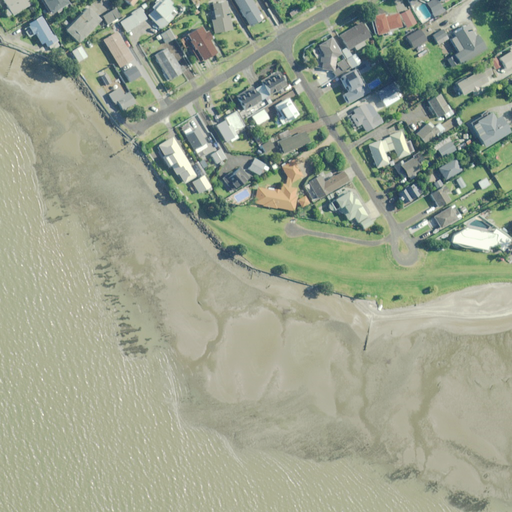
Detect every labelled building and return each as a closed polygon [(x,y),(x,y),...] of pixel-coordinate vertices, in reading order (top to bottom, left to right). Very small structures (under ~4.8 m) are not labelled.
[(0,0),(7,10),(4,11),(8,18),(31,4),(29,0),(0,0)] [(67,4),(64,0),(40,0),(49,14),(67,4)] [(158,0),(157,0),(155,0),(146,15),(153,19),(147,27),(159,35),(172,15),(170,13),(173,8),(170,6),(172,3),(167,0),(158,0)] [(232,0),(249,27),(263,19),(251,0),(232,0)] [(444,12),(436,0),(427,0),(415,7),(425,23),(444,12)] [(231,30),(225,2),(211,5),(214,19),(209,20),(212,34),(231,30)] [(99,20),(86,7),(63,31),(77,43),(99,20)] [(147,19),(139,8),(132,13),(133,15),(119,23),(125,33),(147,19)] [(120,17),(115,9),(101,18),(107,26),(120,17)] [(415,24),(409,10),(399,15),(405,28),(415,24)] [(401,27),(397,14),(383,18),(382,14),(370,17),(375,36),(387,32),(386,31),(401,27)] [(48,52),(59,45),(53,35),(52,36),(40,17),(26,26),(31,33),(32,32),(40,45),(43,43),(48,52)] [(354,47),(356,50),(366,45),(364,41),(370,37),(361,22),(338,35),(346,47),(341,50),(351,67),(359,63),(354,54),(351,55),(348,50),(354,47)] [(452,69),(485,49),(476,34),(473,35),(466,24),(448,35),(457,52),(446,58),(452,69)] [(203,33),(200,27),(180,39),(186,48),(189,46),(199,62),(221,50),(214,38),(210,40),(205,31),(203,33)] [(174,38),(169,29),(160,35),(165,44),(174,38)] [(447,38),(441,29),(430,37),(437,45),(447,38)] [(136,66),(116,32),(102,40),(119,68),(121,67),(126,76),(131,73),(130,70),(136,66)] [(336,57),(341,55),(331,36),(315,44),(320,55),(319,65),(320,65),(319,74),(327,75),(328,71),(330,71),(333,77),(348,69),(344,62),(340,64),(336,57)] [(87,57),(80,46),(70,52),(77,63),(87,57)] [(167,48),(164,50),(154,57),(168,81),(178,75),(185,71),(182,65),(179,67),(167,48)] [(511,65),(511,50),(499,59),(505,70),(511,65)] [(500,66),(495,57),(489,61),(495,70),(500,66)] [(370,69),(366,62),(338,77),(347,92),(341,96),(346,105),(370,92),(360,75),(370,69)] [(492,74),(486,63),(477,68),(479,71),(452,85),(459,97),(471,91),(472,92),(477,89),(476,88),(487,82),(485,78),(492,74)] [(235,97),(244,112),(260,102),(263,107),(271,102),(268,97),(285,87),(276,71),(260,81),(262,85),(254,90),(252,87),(235,97)] [(111,81),(104,73),(99,78),(105,86),(111,81)] [(398,99),(389,84),(374,94),(383,108),(398,99)] [(123,95),(119,89),(107,96),(111,103),(116,100),(122,111),(134,103),(127,92),(123,95)] [(446,106),(439,94),(427,102),(436,118),(443,114),(445,119),(452,114),(447,105),(446,106)] [(298,115),(288,98),(274,107),(278,114),(275,115),(279,121),(275,123),(277,128),(298,115)] [(381,123),(367,101),(352,111),(354,114),(349,117),(355,127),(360,125),(365,133),(381,123)] [(243,126),(233,109),(230,111),(231,114),(224,118),(226,122),(223,123),(222,121),(214,126),(225,145),(237,138),(233,132),(243,126)] [(268,118),(262,110),(251,117),(257,126),(268,118)] [(493,119),(490,113),(469,125),(483,148),(508,133),(498,116),(493,119)] [(433,127),(428,122),(415,134),(424,145),(435,134),(437,136),(444,130),(438,123),(433,127)] [(192,132),(189,128),(182,132),(195,154),(207,147),(197,129),(192,132)] [(290,138),(287,131),(279,135),(281,140),(277,143),(282,155),(309,143),(304,132),(290,138)] [(405,143),(400,132),(388,136),(388,138),(367,146),(376,169),(388,164),(384,153),(393,149),(397,159),(413,153),(409,142),(405,143)] [(196,176),(171,137),(157,146),(164,156),(161,158),(167,168),(170,166),(175,175),(177,174),(184,184),(196,176)] [(273,148),(268,141),(260,146),(265,153),(273,148)] [(455,150),(449,141),(435,150),(441,159),(455,150)] [(226,163),(219,150),(210,155),(217,168),(226,163)] [(307,158),(304,154),(296,159),(298,164),(307,158)] [(265,165),(254,158),(248,169),(258,175),(265,165)] [(419,170),(412,158),(400,166),(407,178),(419,170)] [(461,171),(454,158),(436,168),(443,181),(461,171)] [(266,189),(256,187),(255,194),(253,194),(251,205),(261,207),(261,205),(294,211),(296,196),(295,196),(296,188),(291,187),(291,183),(302,176),(293,160),(280,168),(286,178),(285,185),(281,184),(280,191),(271,189),(272,185),(267,184),(266,189)] [(249,178),(240,168),(232,175),(230,173),(222,180),(233,192),(249,178)] [(348,182),(342,171),(323,182),(319,175),(307,182),(317,199),(348,182)] [(210,187),(203,175),(191,183),(197,194),(210,187)] [(465,187),(460,178),(456,181),(460,189),(465,187)] [(489,185),(485,178),(477,183),(481,190),(489,185)] [(421,193),(415,183),(396,193),(404,208),(416,201),(414,197),(421,193)] [(448,192),(445,187),(430,195),(437,207),(449,200),(445,194),(448,192)] [(350,197),(346,191),(338,196),(329,202),(335,211),(341,207),(346,215),(360,206),(352,195),(350,197)] [(309,204),(304,196),(297,201),(301,208),(309,204)] [(457,219),(450,207),(433,217),(440,229),(457,219)] [(367,217),(363,208),(351,214),(356,222),(367,217)] [(372,225),(367,217),(358,223),(362,230),(372,225)] [(465,227),(452,236),(450,243),(487,252),(488,247),(495,249),(495,246),(502,252),(510,240),(494,229),(491,233),(465,227)]
